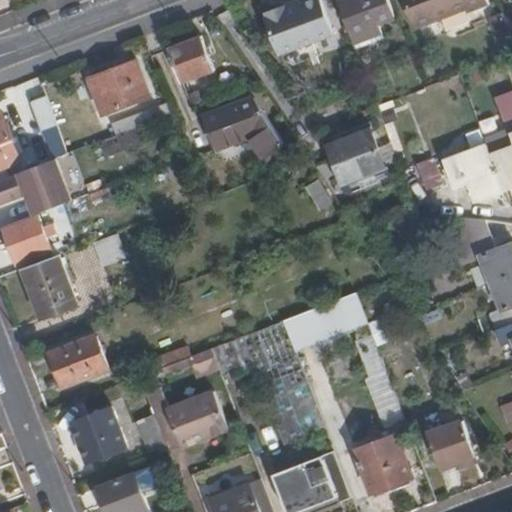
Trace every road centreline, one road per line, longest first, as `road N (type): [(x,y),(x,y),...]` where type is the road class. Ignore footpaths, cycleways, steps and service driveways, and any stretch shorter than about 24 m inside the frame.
road 1 (residential): [(59,511),(0,357)]
road 2 (residential): [(138,0),(0,51)]
